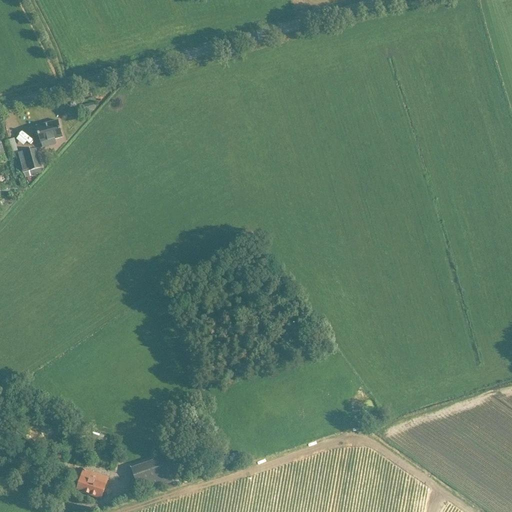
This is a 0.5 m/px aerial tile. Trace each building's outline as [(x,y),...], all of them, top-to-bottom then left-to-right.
[(56,144),(55,140),(63,137),(58,121),(36,126),(40,143),(42,143),(43,148),(56,144)] [(15,154),(25,178),(42,173),(41,168),(36,149),(24,152),(15,154)] [(94,432),(91,441),(102,444),(104,435),(94,432)] [(241,452),(239,442),(226,444),(227,454),(241,452)] [(172,456),(132,469),(140,494),(180,481),(172,456)] [(108,478),(84,469),(77,490),(101,499),(108,478)]
